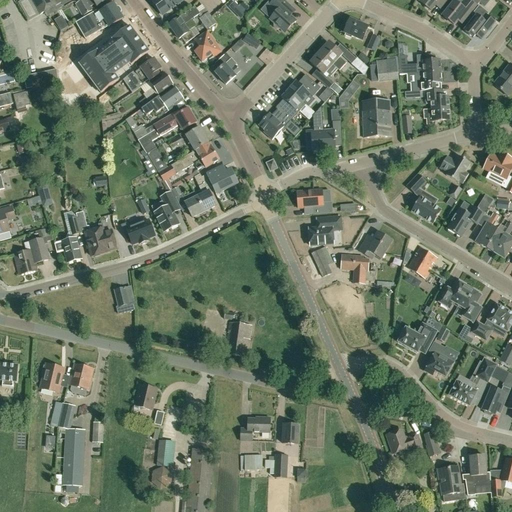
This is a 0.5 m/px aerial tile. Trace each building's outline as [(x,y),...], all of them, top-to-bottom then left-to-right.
[(22,0),(18,2),(28,20),(29,21),(39,15),(62,2),(64,4),(71,0),(22,0)] [(97,7),(107,0),(88,0),(87,1),(86,0),(82,0),(75,4),(82,17),(83,16),(84,18),(92,13),(91,11),(93,11),(90,7),(95,4),(97,7)] [(155,0),(152,2),(162,16),(184,1),(183,0),(155,0)] [(274,15),(270,19),(275,24),(274,25),(274,27),(277,29),(279,29),(280,28),(285,33),(296,22),(290,17),(295,11),(291,8),(282,0),(273,0),(270,4),(274,8),(271,12),(274,15)] [(421,0),(420,2),(431,11),(435,6),(440,11),(444,6),(448,0),(421,0)] [(462,25),(467,18),(477,6),(470,1),(467,5),(463,2),(460,6),(454,2),(443,16),(453,25),(457,21),(462,25)] [(247,12),(240,5),(238,7),(234,2),(229,7),(240,19),(247,12)] [(92,13),(84,18),(75,23),(82,34),(85,39),(98,32),(108,26),(109,27),(123,18),(120,14),(120,11),(118,8),(116,8),(113,3),(99,12),(98,9),(92,13)] [(174,32),(192,20),(199,15),(199,14),(194,6),(168,25),(174,32)] [(480,40),(494,22),(486,16),(488,13),(479,6),(473,13),(476,16),(463,31),(472,39),(475,36),(480,40)] [(208,12),(206,9),(199,14),(199,15),(200,18),(199,19),(207,30),(216,23),(208,12)] [(350,19),(349,20),(349,21),(348,20),(347,20),(345,25),(345,26),(347,27),(344,33),(362,41),(368,27),(350,19)] [(196,26),(192,20),(174,32),(179,39),(182,37),(186,44),(195,37),(190,31),(194,28),(196,26)] [(97,52),(79,65),(100,94),(119,80),(115,75),(130,64),(131,66),(149,52),(130,27),(129,27),(112,41),(113,42),(98,53),(97,52)] [(208,60),(215,55),(214,53),(217,51),(215,48),(217,47),(212,40),(213,40),(207,32),(194,40),(200,48),(194,52),(201,62),(207,58),(208,60)] [(375,52),(381,39),(373,35),(367,49),(375,52)] [(240,40),(234,46),(237,49),(243,44),(240,40)] [(328,43),(319,53),(337,69),(337,70),(339,71),(346,63),(340,57),(342,55),(336,49),(328,43)] [(353,62),(356,59),(346,50),(342,55),(342,56),(352,64),(353,62)] [(366,64),(370,60),(362,52),(358,57),(366,64)] [(231,59),(226,53),(215,64),(219,69),(215,73),(226,85),(235,76),(240,71),(234,65),(236,64),(231,59)] [(319,53),(310,63),(317,69),(324,75),(325,73),(330,77),(337,70),(337,69),(319,53)] [(408,74),(417,74),(423,73),(423,74),(441,72),(441,61),(425,62),(425,56),(416,56),(417,65),(407,66),(408,74)] [(132,94),(159,74),(157,71),(161,69),(154,59),(141,68),(135,73),(138,78),(133,82),(135,85),(129,89),(132,94)] [(379,83),(398,81),(396,60),(376,62),(379,83)] [(511,66),(510,65),(493,86),(507,97),(511,90),(511,66)] [(378,81),(377,66),(372,66),(370,67),(372,82),(378,81)] [(441,90),(441,84),(442,84),(441,72),(423,74),(423,73),(417,74),(415,75),(415,83),(412,84),(412,92),(419,92),(425,92),(429,91),(432,91),(441,90)] [(140,102),(144,108),(149,104),(157,98),(155,95),(158,93),(159,94),(172,85),(164,74),(151,83),(154,88),(144,95),(146,97),(140,102)] [(296,81),(288,90),(308,107),(314,100),(312,98),(320,88),(305,75),(298,83),(296,81)] [(325,75),(324,75),(318,81),(329,89),(334,84),(325,75)] [(337,95),(341,90),(334,84),(330,89),(337,95)] [(149,104),(144,108),(141,109),(146,117),(147,116),(154,111),(156,114),(162,110),(165,113),(183,100),(174,88),(160,98),(159,97),(157,98),(149,104)] [(322,94),(328,99),(333,94),(327,89),(322,94)] [(73,90),(60,91),(61,101),(74,100),(73,90)] [(315,114),(308,107),(288,90),(281,98),(283,100),(275,108),(277,110),(277,109),(293,123),(302,114),(309,120),(315,114)] [(441,90),(432,91),(429,91),(425,92),(426,105),(431,104),(431,110),(450,109),(449,97),(444,97),(443,90),(441,90)] [(0,107),(13,104),(10,93),(0,95),(0,107)] [(364,138),(391,137),(389,100),(362,101),(364,138)] [(323,131),(321,107),(313,119),(314,131),(306,132),(307,151),(312,151),(312,152),(324,151),(323,131)] [(196,122),(188,109),(182,113),(180,110),(152,126),(145,130),(147,134),(138,140),(142,147),(160,136),(179,126),(182,131),(196,122)] [(293,123),(277,109),(277,110),(271,116),(269,114),(258,126),(265,131),(263,133),(268,136),(272,140),(273,140),(282,131),(284,132),(293,123)] [(450,121),(450,109),(431,110),(423,111),(423,120),(426,120),(426,125),(432,125),(432,122),(450,121)] [(411,116),(410,116),(409,111),(402,112),(402,117),(401,117),(403,135),(413,134),(411,116)] [(211,125),(219,121),(216,116),(208,121),(211,125)] [(0,134),(10,131),(6,119),(0,121),(0,134)] [(341,121),(332,122),(333,130),(323,131),(324,151),(336,150),(335,147),(342,146),(341,121)] [(138,140),(147,134),(145,130),(143,128),(142,125),(132,131),(133,134),(137,140),(138,140)] [(194,151),(209,143),(200,128),(184,137),(188,144),(190,143),(194,151)] [(167,154),(184,144),(179,135),(167,141),(167,142),(161,145),(167,154)] [(209,143),(194,151),(180,160),(168,168),(159,173),(163,181),(162,182),(166,189),(167,192),(172,190),(177,187),(194,178),(194,177),(192,174),(172,186),(168,179),(185,169),(194,164),(198,170),(204,166),(205,168),(217,161),(219,160),(209,143)] [(156,148),(147,154),(158,173),(159,173),(168,168),(156,148)] [(143,156),(146,161),(143,162),(146,167),(145,167),(148,172),(145,173),(148,178),(157,173),(149,159),(146,154),(143,156)] [(506,191),(511,194),(511,178),(508,176),(511,168),(511,165),(511,162),(511,160),(504,156),(504,158),(499,156),(498,158),(491,155),(484,169),(497,176),(495,180),(503,184),(502,187),(507,189),(506,191)] [(467,174),(474,163),(461,156),(457,163),(452,160),(445,171),(450,174),(449,176),(461,184),(463,180),(464,182),(469,175),(467,174)] [(270,172),(277,169),(273,161),(266,164),(270,172)] [(223,173),(220,168),(206,175),(214,190),(216,194),(237,184),(230,170),(223,173)] [(200,190),(195,193),(197,197),(204,212),(216,206),(209,193),(214,190),(206,175),(201,177),(200,174),(194,177),(194,178),(200,190)] [(415,194),(426,182),(418,175),(407,186),(415,194)] [(106,177),(99,178),(100,187),(107,186),(106,177)] [(39,195),(48,192),(46,185),(37,187),(39,195)] [(448,195),(455,200),(461,190),(454,186),(452,189),(448,195)] [(183,199),(177,187),(172,190),(180,206),(185,204),(192,218),(204,212),(197,197),(195,193),(183,199)] [(298,192),(297,192),(298,209),(299,209),(304,208),(312,207),(313,215),(333,213),(332,202),(331,202),(323,203),(322,192),(322,190),(321,190),(321,191),(298,193),(298,192)] [(430,196),(423,192),(411,212),(412,213),(412,212),(432,225),(441,210),(440,210),(427,202),(430,196)] [(180,211),(176,204),(171,193),(161,197),(166,207),(155,213),(164,232),(178,225),(173,214),(180,211)] [(39,206),(43,204),(40,197),(27,201),(29,208),(38,205),(39,206)] [(452,208),(453,207),(456,202),(450,198),(449,199),(446,204),(452,208)] [(493,200),(488,208),(495,208),(508,210),(509,202),(497,201),(493,200)] [(139,203),(138,204),(143,215),(149,212),(144,201),(139,203)] [(0,241),(11,238),(6,221),(15,218),(12,207),(0,210),(0,241)] [(459,209),(447,230),(460,238),(470,222),(476,226),(484,214),(473,207),(468,215),(459,209)] [(72,236),(81,233),(77,217),(72,212),(68,208),(65,209),(68,219),(67,219),(72,236)] [(100,254),(104,253),(98,230),(91,232),(89,226),(87,226),(83,212),(76,214),(77,217),(81,233),(81,235),(86,234),(91,257),(93,256),(95,258),(100,257),(100,254)] [(476,243),(486,249),(501,226),(496,223),(499,217),(493,214),(476,243)] [(309,230),(310,246),(334,244),(332,230),(341,230),(340,218),(324,219),(324,228),(317,229),(309,230)] [(139,242),(140,244),(148,241),(147,239),(155,236),(149,220),(140,224),(139,221),(127,226),(126,224),(121,226),(124,232),(127,231),(132,245),(139,242)] [(508,238),(511,230),(511,224),(509,223),(505,228),(501,226),(486,249),(496,255),(502,246),(504,248),(509,239),(508,238)] [(19,275),(37,270),(35,263),(49,259),(46,245),(48,244),(47,242),(53,241),(50,228),(41,230),(43,237),(43,239),(29,242),(31,250),(14,255),(19,275)] [(104,233),(103,229),(98,230),(104,253),(109,252),(108,251),(116,249),(111,231),(104,233)] [(378,233),(374,240),(368,236),(365,241),(359,251),(372,259),(374,255),(381,259),(392,241),(378,233)] [(82,259),(76,238),(62,242),(62,243),(54,245),(57,253),(64,251),(67,263),(82,259)] [(511,238),(511,240),(509,239),(504,248),(502,246),(496,255),(504,259),(509,252),(511,253),(511,238)] [(424,281),(426,279),(437,259),(420,248),(408,269),(423,277),(422,280),(424,281)] [(328,266),(320,250),(312,254),(323,277),(331,273),(328,266)] [(368,271),(369,260),(363,260),(363,257),(342,255),(341,270),(354,271),(353,283),(365,284),(365,281),(370,281),(374,281),(375,275),(375,272),(371,272),(368,271)] [(466,285),(459,281),(458,282),(457,282),(451,291),(445,288),(437,302),(443,306),(445,303),(447,302),(457,308),(469,289),(465,286),(466,285)] [(412,292),(436,304),(438,299),(414,286),(412,292)] [(125,289),(115,291),(119,307),(116,308),(118,315),(135,311),(134,303),(129,305),(125,289)] [(473,291),(469,289),(457,308),(469,315),(467,319),(473,323),(481,309),(475,305),(481,296),(479,295),(480,293),(474,289),(473,291)] [(427,300),(422,307),(430,312),(434,304),(427,300)] [(507,332),(511,324),(511,313),(496,305),(487,321),(488,321),(484,327),(477,323),(471,333),(486,342),(492,331),(491,331),(495,325),(507,332)] [(234,321),(235,313),(225,312),(224,320),(234,321)] [(250,339),(251,326),(229,323),(225,355),(245,357),(247,339),(250,339)] [(428,348),(437,332),(422,325),(417,335),(405,329),(404,331),(402,330),(399,335),(401,336),(397,343),(417,354),(422,345),(428,348)] [(458,337),(464,341),(467,337),(471,330),(465,326),(458,337)] [(442,329),(436,340),(443,343),(449,333),(442,329)] [(445,378),(446,376),(454,361),(441,353),(444,348),(434,343),(427,355),(432,357),(425,371),(432,375),(434,372),(443,376),(445,378)] [(510,366),(511,363),(511,347),(507,345),(499,361),(510,366)] [(16,382),(17,365),(0,363),(0,380),(2,380),(2,386),(13,387),(13,382),(16,382)] [(42,374),(44,374),(40,389),(59,393),(64,369),(46,365),(46,367),(44,366),(42,374)] [(93,369),(88,368),(88,366),(82,365),(81,366),(75,365),(70,385),(88,390),(93,369)] [(503,406),(509,390),(511,384),(511,375),(507,373),(501,387),(504,388),(501,394),(492,390),(484,410),(485,410),(484,414),(490,416),(492,413),(493,414),(494,412),(497,404),(503,406)] [(481,394),(487,384),(480,380),(474,390),(456,381),(449,395),(469,406),(476,392),(481,394)] [(151,410),(156,390),(140,386),(135,407),(151,410)] [(52,426),(58,427),(62,405),(57,404),(56,403),(51,426),(52,426)] [(62,405),(58,427),(66,429),(63,486),(67,486),(82,487),(85,430),(70,429),(72,419),(75,407),(62,404),(62,405)] [(161,426),(164,413),(157,412),(154,424),(161,426)] [(187,430),(193,431),(194,432),(197,419),(189,417),(186,430),(187,430)] [(269,433),(270,418),(261,418),(261,419),(248,419),(247,429),(241,429),(240,441),(251,441),(251,433),(269,433)] [(103,443),(104,423),(93,423),(92,443),(103,443)] [(297,445),(298,426),(284,425),(283,444),(297,445)] [(405,439),(402,430),(386,436),(392,454),(411,448),(413,456),(423,452),(417,435),(405,439)] [(439,455),(432,432),(423,435),(426,445),(425,446),(429,457),(439,455)] [(174,462),(175,449),(176,442),(159,441),(156,466),(163,467),(153,471),(151,483),(160,490),(171,485),(173,474),(164,467),(172,468),(172,461),(174,462)] [(207,511),(213,451),(192,449),(192,451),(187,450),(187,460),(191,460),(190,471),(186,471),(185,478),(189,479),(188,498),(183,498),(181,511),(207,511)] [(245,471),(262,471),(262,455),(244,456),(245,464),(245,471)] [(270,474),(274,475),(274,478),(286,479),(287,457),(275,456),(275,457),(269,457),(269,461),(275,461),(274,469),(270,468),(270,474)] [(472,480),(465,480),(468,497),(474,496),(473,489),(491,488),(491,482),(491,480),(490,480),(490,473),(486,473),(485,456),(469,457),(471,476),(472,476),(472,480)] [(501,481),(491,482),(491,488),(492,493),(492,498),(503,497),(507,482),(511,483),(511,460),(506,459),(501,481)] [(439,479),(442,478),(442,484),(440,484),(442,495),(444,495),(445,503),(466,500),(465,492),(464,484),(461,484),(459,467),(440,469),(437,470),(439,479)] [(306,479),(307,470),(297,469),(297,479),(306,479)] [(401,496),(409,498),(411,489),(403,487),(401,496)]
